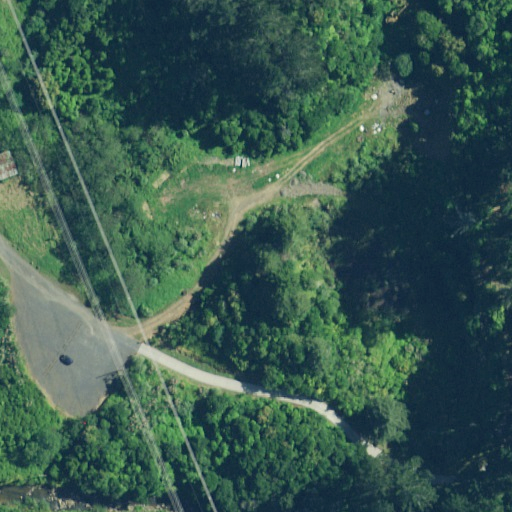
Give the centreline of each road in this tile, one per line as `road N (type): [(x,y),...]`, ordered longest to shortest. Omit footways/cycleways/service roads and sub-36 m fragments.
road 1 (track): [(105,357),(135,349),(206,381),(302,402),(394,464),(436,479),(475,475),(495,457),(506,370)]
road 2 (track): [(105,357),(191,294),(237,216),(298,173)]
